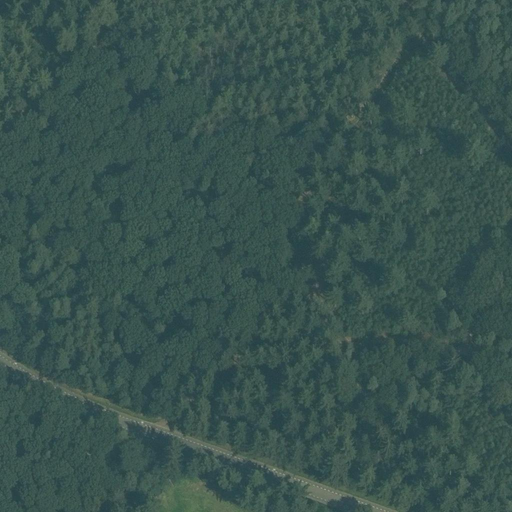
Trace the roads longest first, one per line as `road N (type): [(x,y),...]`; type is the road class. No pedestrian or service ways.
road 1 (tertiary): [(370,511),(74,403),(0,361)]
road 2 (track): [(511,427),(458,330),(452,296),(511,215)]
road 3 (track): [(511,165),(394,0)]
